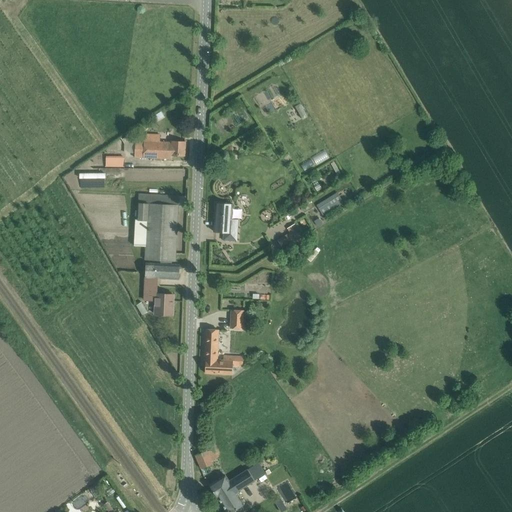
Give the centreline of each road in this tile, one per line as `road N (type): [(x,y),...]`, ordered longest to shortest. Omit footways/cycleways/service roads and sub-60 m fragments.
road 1 (tertiary): [(186,507),(208,0)]
road 2 (track): [(320,511),(511,383)]
